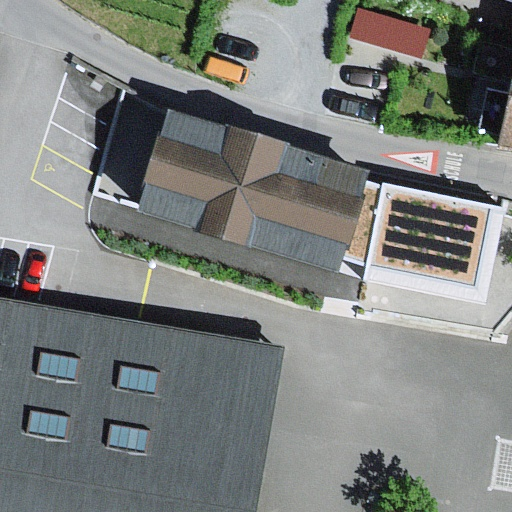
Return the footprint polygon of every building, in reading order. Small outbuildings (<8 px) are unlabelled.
[(354,8),(346,35),(416,57),(424,30),(354,8)] [(511,152),(511,49),(507,49),(489,148),(511,152)] [(363,160),(152,94),(115,212),(326,278),(330,263),(356,179),(363,160)] [(505,210),(356,179),(330,263),(354,270),(350,287),(480,313),(505,210)] [(245,511),(274,345),(0,298),(0,511),(245,511)]
